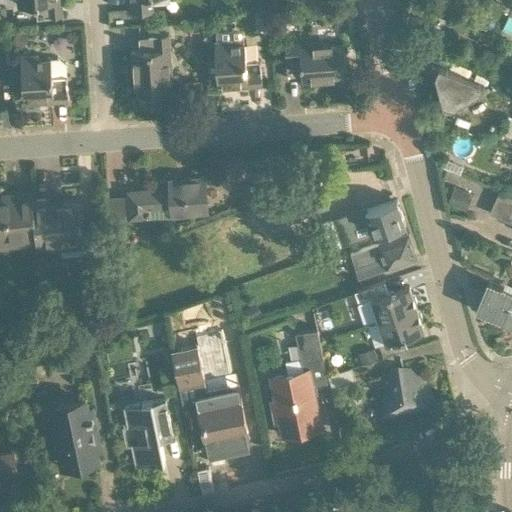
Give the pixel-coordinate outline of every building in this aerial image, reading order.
[(17,0),(18,6),(36,5),(37,19),(62,18),(61,0),(17,0)] [(127,0),(128,13),(153,11),(152,0),(127,0)] [(247,0),(234,0),(237,9),(249,6),(247,0)] [(282,16),(291,8),(286,2),(276,10),(282,16)] [(265,8),(257,9),(258,21),(266,21),(265,8)] [(220,29),(220,41),(247,40),(247,28),(220,29)] [(29,38),(19,30),(10,42),(20,49),(29,38)] [(171,94),(169,65),(171,65),(169,35),(139,37),(140,52),(131,52),(132,68),(135,67),(137,96),(171,94)] [(232,46),(231,41),(215,42),(218,85),(239,84),(239,88),(263,86),(261,61),(246,62),(245,45),(232,46)] [(315,47),(314,45),(285,47),(288,80),(302,79),(302,84),(317,83),(317,81),(346,78),(344,45),(315,47)] [(489,68),(492,61),(462,47),(458,56),(489,68)] [(38,61),(37,56),(20,57),(24,101),(40,99),(40,104),(69,102),(66,64),(60,59),(38,61)] [(451,110),(479,94),(483,86),(438,67),(435,75),(443,106),(451,110)] [(207,213),(204,178),(170,181),(171,189),(129,192),(131,218),(148,217),(147,209),(172,207),(173,215),(207,213)] [(283,219),(329,205),(325,193),(320,178),(275,193),(283,219)] [(455,187),(448,204),(465,211),(472,195),(455,187)] [(511,198),(498,192),(489,212),(511,221),(511,198)] [(0,247),(36,245),(32,202),(31,194),(17,195),(17,201),(0,202),(0,247)] [(32,202),(36,245),(36,253),(84,249),(80,205),(48,207),(48,201),(32,202)] [(342,246),(405,226),(406,225),(396,202),(365,212),(351,216),(334,221),(342,246)] [(416,258),(408,233),(385,240),(350,251),(358,277),(416,258)] [(116,242),(107,245),(112,259),(121,255),(116,242)] [(473,251),(475,244),(466,242),(464,249),(473,251)] [(379,322),(417,309),(409,286),(389,293),(385,281),(356,291),(367,324),(379,321),(379,322)] [(511,291),(489,282),(476,310),(503,321),(511,299),(511,291)] [(511,299),(503,321),(511,325),(511,299)] [(256,304),(241,312),(247,324),(263,315),(256,304)] [(417,309),(379,322),(386,343),(380,346),(383,357),(407,349),(404,338),(424,331),(417,309)] [(58,318),(44,321),(47,335),(61,332),(58,318)] [(282,436),(322,428),(308,362),(323,359),(317,329),(295,334),(300,358),(284,362),(287,374),(270,378),(282,436)] [(206,391),(197,347),(171,352),(179,388),(182,407),(199,404),(208,452),(249,443),(237,385),(206,391)] [(374,348),(358,354),(361,364),(377,358),(374,348)] [(331,389),(355,381),(351,368),(327,376),(331,389)] [(398,420),(422,414),(430,389),(413,371),(387,377),(380,400),(398,420)] [(173,437),(165,399),(124,407),(128,427),(140,424),(144,442),(132,444),(136,466),(154,463),(165,461),(160,440),(173,437)] [(87,411),(85,401),(54,407),(58,427),(53,428),(62,468),(97,461),(95,451),(100,450),(92,410),(87,411)] [(0,455),(0,495),(4,495),(1,480),(17,477),(12,453),(0,455)]
